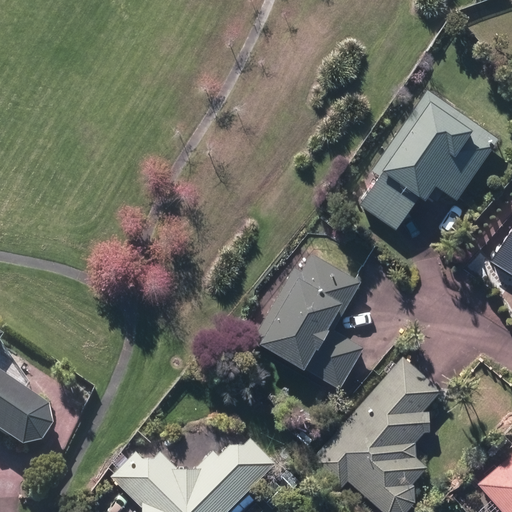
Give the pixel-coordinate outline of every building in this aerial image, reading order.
[(359,207),(395,232),(418,200),(423,204),(435,188),(455,202),(498,140),(428,91),(371,172),(380,178),(359,207)] [(511,227),(490,262),(511,276),(511,227)] [(304,368),(341,389),(364,348),(329,329),(339,309),(344,312),(361,282),(311,255),(301,273),(293,268),(253,339),(261,344),(260,347),(303,372),(304,368)] [(0,435),(21,450),(39,446),(50,430),(46,410),(0,379),(0,341),(1,341),(0,340),(0,435)] [(346,483),(378,511),(407,511),(414,505),(413,488),(411,486),(425,471),(413,461),(412,445),(420,435),(428,435),(427,415),(420,415),(439,393),(401,359),(307,465),(339,493),(346,483)] [(226,511),(274,464),(249,439),(243,445),(230,445),(217,458),(212,453),(196,469),(198,471),(173,472),(174,469),(159,454),(153,460),(142,460),(133,451),(109,476),(142,507),(141,511),(226,511)] [(511,511),(511,454),(474,487),(496,511),(511,511)] [(273,484),(283,493),(296,481),(286,471),(273,484)]
